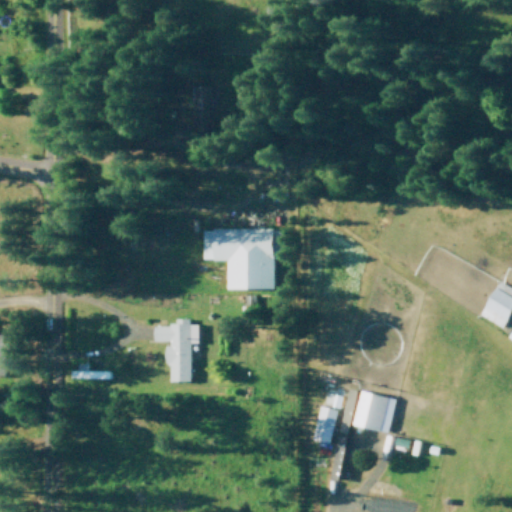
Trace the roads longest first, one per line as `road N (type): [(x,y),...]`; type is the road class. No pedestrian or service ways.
road 1 (tertiary): [(46,511),(49,0)]
road 2 (residential): [(344,511),(384,456),(375,446),(347,450),(331,469),(322,511)]
